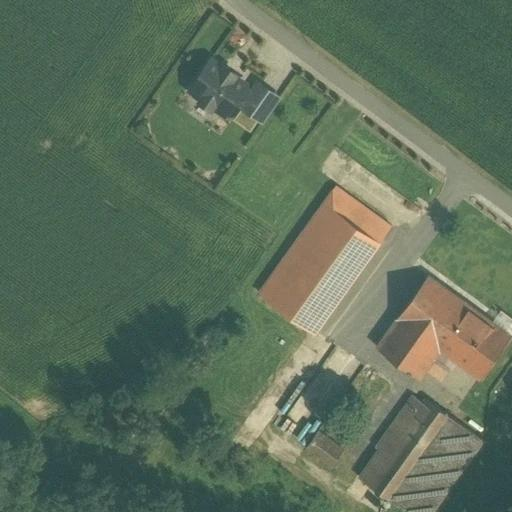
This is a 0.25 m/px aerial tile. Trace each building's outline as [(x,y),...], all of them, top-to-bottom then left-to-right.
[(223,69),(211,61),(190,91),(202,99),(200,101),(212,110),(214,107),(225,115),(236,100),(244,88),(246,86),(235,78),(236,75),(225,67),(223,69)] [(243,104),(241,106),(262,121),(279,99),(257,84),(251,93),(243,104)] [(251,93),(244,88),(236,100),(243,104),(251,93)] [(389,231),(350,203),(341,215),(380,243),(389,231)] [(326,204),(261,295),(315,334),(380,243),(341,215),(326,204)] [(511,339),(427,278),(398,319),(441,350),(482,380),(511,339)] [(441,350),(398,319),(377,349),(420,379),(441,350)] [(372,373),(353,400),(369,412),(388,385),(372,373)] [(427,400),(388,454),(382,449),(360,479),(394,503),(454,419),(427,400)] [(454,419),(394,503),(406,511),(432,511),(483,440),(454,419)] [(344,451),(318,432),(306,448),(332,467),(344,451)]
